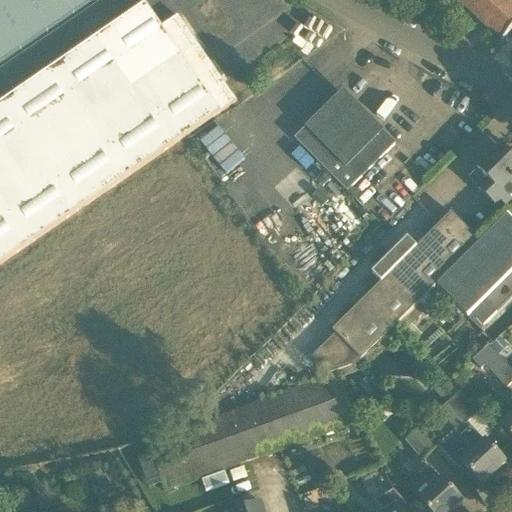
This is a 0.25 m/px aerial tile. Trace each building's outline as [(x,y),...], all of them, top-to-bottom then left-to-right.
[(0,0),(0,62),(92,0),(0,0)] [(457,0),(501,42),(511,30),(511,7),(504,0),(457,0)] [(161,27),(145,4),(0,103),(0,264),(236,102),(177,16),(161,27)] [(333,194),(341,187),(346,191),(395,145),(382,132),(377,136),(338,97),(295,139),(296,140),(289,147),(322,181),(333,194)] [(468,180),(501,213),(511,202),(511,160),(499,148),(468,180)] [(451,215),(416,249),(407,241),(373,275),(381,284),(333,332),(336,335),(362,360),(397,325),(435,287),(479,243),(451,215)] [(446,297),(454,305),(479,330),(511,297),(511,221),(507,216),(479,243),(435,287),(446,298),(446,297)] [(500,337),(491,346),(499,355),(508,346),(500,337)] [(511,372),(489,346),(473,361),(481,370),(485,366),(506,389),(511,383),(511,372)] [(164,492),(354,423),(337,376),(147,445),(164,492)] [(445,379),(433,390),(447,405),(458,394),(445,379)] [(477,415),(458,394),(447,405),(465,424),(439,448),(458,469),(463,464),(482,485),(505,464),(467,424),(477,415)] [(511,400),(508,404),(511,408),(511,418),(503,427),(511,436),(511,400)] [(418,431),(405,443),(422,461),(435,450),(418,431)] [(431,489),(419,500),(429,511),(452,511),(462,503),(441,479),(440,480),(428,467),(419,476),(431,489)] [(413,511),(393,491),(375,502),(381,511),(413,511)] [(262,511),(259,503),(234,511),(262,511)]
